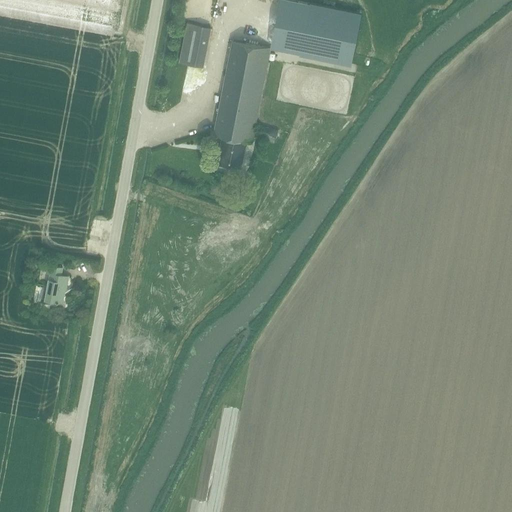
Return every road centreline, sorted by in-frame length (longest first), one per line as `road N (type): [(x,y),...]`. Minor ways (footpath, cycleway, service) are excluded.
road 1 (track): [(167,511),(233,383),(436,71),(511,12)]
road 2 (tertiary): [(66,511),(158,0)]
